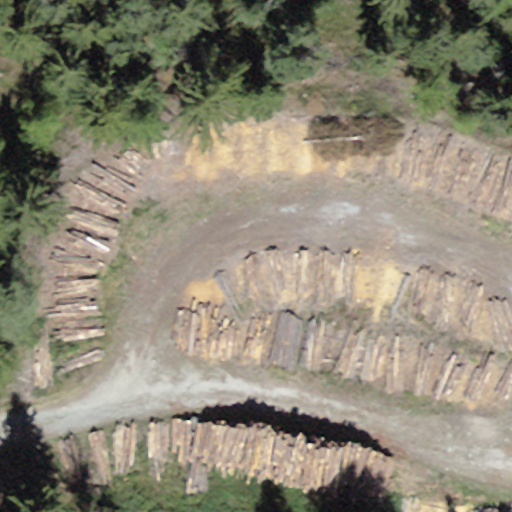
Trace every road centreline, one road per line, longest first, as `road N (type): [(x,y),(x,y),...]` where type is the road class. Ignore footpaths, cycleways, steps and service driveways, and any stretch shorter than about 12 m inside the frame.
road 1 (track): [(0,424),(227,385),(511,462)]
road 2 (track): [(511,256),(354,210),(250,212),(197,232),(163,266),(132,360)]
